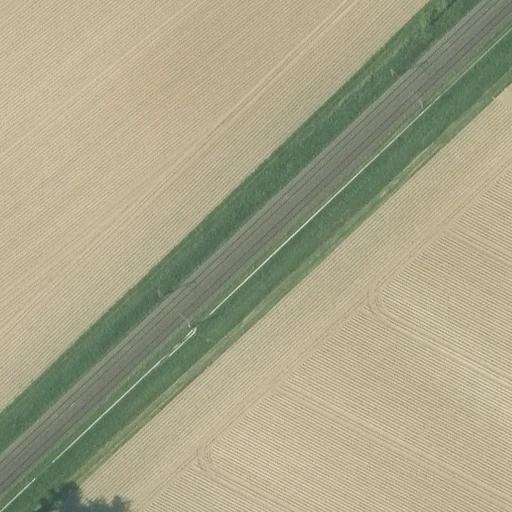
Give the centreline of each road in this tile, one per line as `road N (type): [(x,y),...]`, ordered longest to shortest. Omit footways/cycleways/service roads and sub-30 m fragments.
road 1 (track): [(45,511),(511,60)]
road 2 (track): [(0,424),(449,0)]
